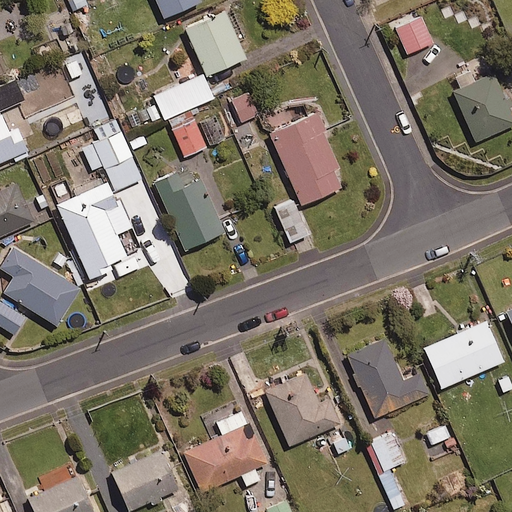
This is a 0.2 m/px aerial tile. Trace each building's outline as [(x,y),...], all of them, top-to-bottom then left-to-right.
[(88,0),(69,0),(74,11),(90,3),(88,0)] [(201,2),(200,0),(156,0),(165,18),(201,2)] [(212,13),(185,25),(207,76),(246,58),(226,11),(213,17),(212,13)] [(431,43),(420,18),(393,30),(404,55),(431,43)] [(183,77),(185,83),(143,100),(149,115),(154,113),(156,118),(163,115),(165,118),(213,98),(204,75),(193,79),(191,73),(183,77)] [(511,108),(507,98),(503,100),(491,75),(451,93),(473,143),(511,125),(511,120),(507,110),(511,108)] [(0,111),(24,100),(15,79),(0,85),(0,111)] [(258,115),(249,92),(231,99),(241,122),(258,115)] [(81,106),(62,115),(66,125),(72,123),(73,127),(87,121),(81,106)] [(337,163),(314,110),(269,130),(300,201),(340,184),(332,165),(337,163)] [(206,147),(192,112),(170,121),(185,156),(206,147)] [(0,162),(28,150),(18,128),(9,132),(1,115),(0,115),(0,162)] [(94,128),(100,141),(83,148),(92,169),(104,164),(115,190),(141,179),(122,132),(118,133),(113,120),(94,128)] [(183,186),(176,169),(154,179),(184,247),(223,230),(200,178),(183,186)] [(127,257),(117,233),(132,227),(121,202),(117,203),(108,182),(57,205),(90,279),(112,269),(110,264),(127,257)] [(0,236),(33,222),(16,185),(0,192),(0,236)] [(309,234),(295,199),(276,206),(290,242),(309,234)] [(71,254),(57,246),(49,262),(63,269),(71,254)] [(80,289),(14,247),(1,268),(14,276),(4,292),(57,325),(80,289)] [(25,318),(0,301),(0,325),(14,335),(25,318)] [(504,361),(486,321),(425,348),(442,388),(504,361)] [(402,381),(384,340),(347,356),(375,418),(429,394),(420,374),(402,381)] [(511,376),(510,372),(496,378),(504,396),(511,392),(511,376)] [(318,402),(306,373),(266,390),(289,445),(339,424),(328,398),(318,402)] [(250,431),(242,412),(217,423),(223,435),(185,452),(203,492),(241,474),(246,485),(259,479),(254,468),(267,462),(253,430),(250,431)] [(460,447),(449,421),(420,433),(431,459),(460,447)] [(342,430),(329,435),(338,454),(350,449),(342,430)] [(406,460),(393,431),(371,441),(385,470),(406,460)] [(180,488),(162,448),(112,471),(129,511),(180,488)] [(406,503),(392,470),(380,475),(393,509),(406,503)] [(29,498),(34,511),(94,511),(77,476),(29,498)] [(292,511),(287,500),(267,510),(267,511),(292,511)] [(189,511),(184,501),(172,508),(173,511),(189,511)]
